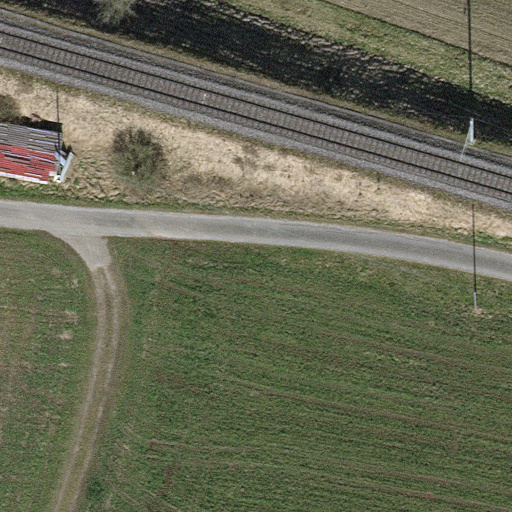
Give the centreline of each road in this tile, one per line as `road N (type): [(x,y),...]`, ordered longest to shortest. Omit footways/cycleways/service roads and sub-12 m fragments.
road 1 (track): [(511,271),(352,242),(75,227)]
road 2 (track): [(75,227),(112,284),(112,375),(69,511)]
